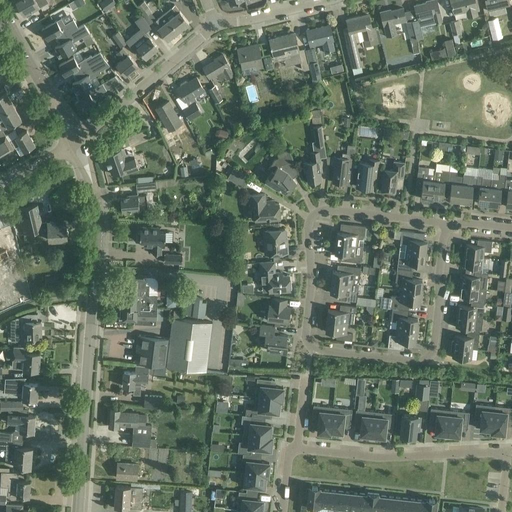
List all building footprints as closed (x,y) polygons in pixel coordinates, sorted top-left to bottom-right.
[(15,0),(24,16),(26,15),(27,17),(31,14),(30,13),(33,11),(47,3),(45,0),(15,0)] [(83,0),(74,0),(69,4),(72,10),(78,7),(77,6),(84,1),(83,0)] [(115,0),(102,0),(101,1),(106,10),(117,3),(115,0)] [(144,0),(137,6),(145,17),(152,12),(144,0)] [(427,2),(414,5),(415,9),(417,17),(419,26),(432,23),(435,22),(441,20),(439,12),(436,0),(429,0),(426,1),(427,2)] [(450,0),(451,5),(453,14),(466,11),(467,18),(476,16),(475,8),(476,8),(474,0),(450,0)] [(484,0),(487,10),(511,5),(509,0),(484,0)] [(169,19),(178,31),(189,23),(179,11),(174,5),(170,9),(175,15),(169,19)] [(380,12),(383,22),(384,25),(386,37),(397,34),(394,22),(406,20),(403,8),(390,11),(390,10),(380,12)] [(168,40),(178,31),(169,19),(164,13),(153,21),(158,27),(158,28),(168,40)] [(347,22),(348,27),(352,42),(346,44),(352,68),(362,66),(356,42),(363,40),(365,46),(382,42),(377,26),(372,28),(368,15),(359,17),(359,19),(347,22)] [(151,28),(142,16),(136,20),(145,33),(151,28)] [(51,23),(41,29),(42,30),(47,39),(55,35),(57,38),(58,39),(84,24),(78,27),(73,19),(65,24),(61,18),(51,23)] [(418,19),(412,20),(416,39),(422,37),(419,26),(418,19)] [(460,43),(458,33),(462,33),(459,19),(449,21),(454,45),(460,43)] [(412,20),(406,22),(414,54),(420,52),(416,39),(412,20)] [(57,50),(55,51),(59,58),(62,56),(76,48),(73,42),(89,33),(86,27),(84,24),(58,39),(60,44),(55,47),(57,50)] [(306,30),(309,40),(310,46),(322,43),(325,53),(334,50),(332,41),(333,40),(332,34),(329,25),(321,27),(306,30)] [(126,43),(118,31),(112,36),(120,47),(126,43)] [(270,39),(275,60),(289,56),(290,58),(299,56),(299,54),(298,50),(299,50),(294,33),(270,39)] [(158,48),(152,40),(149,37),(146,40),(141,35),(136,39),(141,44),(137,47),(146,58),(158,48)] [(445,45),(442,49),(444,56),(455,53),(451,38),(444,39),(445,45)] [(261,58),(260,53),(258,44),(237,48),(242,69),(255,65),(256,69),(263,67),(261,58)] [(314,47),(305,50),(306,53),(308,62),(317,60),(314,47)] [(117,64),(125,75),(137,65),(128,55),(122,48),(116,53),(122,60),(117,64)] [(69,60),(59,65),(62,70),(65,76),(71,72),(73,71),(75,75),(104,59),(100,51),(92,56),(91,55),(77,63),(74,57),(69,60)] [(299,56),(302,69),(304,70),(310,69),(308,62),(306,53),(299,54),(299,56)] [(230,66),(228,63),(223,54),(214,59),(215,61),(203,67),(209,78),(222,70),(227,79),(234,75),(229,66),(230,66)] [(266,70),(274,68),(270,55),(263,57),(266,70)] [(90,78),(95,76),(101,72),(100,71),(110,65),(104,59),(75,75),(77,80),(76,81),(72,83),(74,86),(72,87),(76,94),(93,84),(90,78)] [(308,62),(310,69),(313,79),(321,77),(317,60),(308,62)] [(333,73),(345,70),(343,63),(331,66),(333,73)] [(178,89),(183,97),(188,106),(183,109),(190,120),(202,113),(196,102),(197,102),(194,96),(204,90),(196,77),(178,89)] [(95,87),(93,84),(76,94),(77,94),(77,95),(79,99),(75,103),(82,112),(96,101),(93,97),(106,90),(102,83),(95,87)] [(209,90),(216,103),(223,99),(215,86),(209,90)] [(0,113),(1,116),(15,108),(6,93),(0,96),(0,113)] [(298,93),(294,96),(299,102),(304,98),(298,93)] [(169,101),(158,107),(163,116),(161,117),(171,133),(171,132),(174,137),(186,130),(183,125),(169,101)] [(15,108),(1,116),(0,116),(0,125),(3,131),(8,128),(22,120),(15,108)] [(321,123),(319,109),(310,110),(312,124),(321,123)] [(342,118),(343,118),(343,126),(350,126),(350,114),(342,113),(342,118)] [(188,122),(183,125),(186,130),(188,133),(193,130),(188,122)] [(321,125),(313,127),(316,146),(324,145),(321,125)] [(153,139),(148,128),(126,137),(130,148),(153,139)] [(3,136),(0,138),(0,156),(5,154),(15,148),(20,156),(25,153),(24,151),(35,145),(26,130),(9,141),(6,135),(3,136)] [(224,130),(221,138),(225,139),(231,136),(228,131),(224,130)] [(171,133),(165,136),(168,141),(174,138),(174,137),(171,132),(171,133)] [(134,156),(125,160),(121,149),(106,155),(109,163),(108,163),(109,166),(110,166),(112,174),(121,171),(122,174),(138,169),(134,156)] [(295,166),(291,156),(288,149),(277,154),(279,157),(274,159),(269,168),(272,170),(265,181),(268,184),(276,189),(277,187),(285,192),(287,189),(290,187),(291,188),(297,183),(287,172),(295,166)] [(495,149),(494,159),(502,160),(502,156),(505,157),(506,150),(495,149)] [(303,163),(303,164),(305,174),(306,174),(308,182),(321,180),(319,166),(321,165),(319,151),(311,152),(312,161),(303,163)] [(352,177),(353,167),(355,154),(345,153),(342,158),(333,156),(332,165),(334,166),(332,182),(345,183),(346,176),(352,176),(351,177),(352,177)] [(378,175),(379,165),(380,160),(369,159),(368,163),(359,162),(356,187),(371,188),(373,174),(378,175)] [(403,179),(404,169),(405,162),(393,161),(392,169),(383,168),(381,190),(395,191),(397,177),(403,178),(403,179)] [(434,175),(432,198),(443,199),(444,189),(445,182),(448,183),(449,170),(448,170),(449,165),(436,163),(435,171),(435,170),(434,175)] [(249,177),(234,167),(233,169),(230,166),(226,172),(229,175),(227,178),(243,187),(249,177)] [(463,173),(460,201),(471,202),(472,192),(473,186),(473,185),(476,186),(477,176),(477,175),(478,168),(464,167),(464,173),(463,173)] [(449,170),(448,183),(451,183),(450,190),(449,200),(460,201),(463,173),(463,176),(456,175),(457,171),(450,170),(449,170)] [(417,175),(416,185),(422,186),(421,196),(432,198),(434,175),(428,174),(417,172),(417,175)] [(491,178),(488,204),(499,206),(501,189),(504,189),(505,179),(506,174),(500,173),(499,179),(491,178)] [(476,186),(479,186),(477,203),(488,204),(491,178),(482,177),(477,176),(476,186)] [(156,181),(136,183),(137,192),(139,192),(157,190),(157,187),(167,186),(166,180),(166,179),(156,181)] [(121,205),(120,206),(121,209),(122,210),(122,212),(140,210),(140,209),(148,208),(146,194),(138,195),(138,194),(129,195),(129,197),(121,198),(121,205)] [(253,220),(270,219),(280,218),(279,203),(272,204),(272,201),(274,201),(274,200),(265,201),(265,194),(255,194),(250,195),(250,208),(252,208),(253,220)] [(42,222),(37,204),(18,209),(24,234),(48,228),(49,240),(67,239),(66,223),(56,224),(56,221),(42,222)] [(0,209),(0,227),(11,222),(4,207),(0,209)] [(278,224),(270,224),(270,230),(264,230),(265,254),(278,253),(288,253),(287,245),(286,245),(285,229),(278,229),(278,224)] [(365,226),(353,225),(351,233),(337,231),(336,242),(358,245),(359,239),(362,240),(364,237),(364,235),(365,226)] [(161,227),(140,226),(140,233),(138,233),(138,240),(140,240),(140,242),(144,242),(144,246),(153,247),(152,254),(161,254),(161,247),(165,247),(165,231),(160,230),(161,227)] [(405,251),(427,253),(428,247),(426,247),(427,241),(413,239),(414,232),(394,229),(393,238),(400,239),(400,243),(406,244),(405,251)] [(465,244),(464,255),(483,257),(484,251),(491,252),(491,251),(495,252),(496,249),(500,249),(501,242),(477,239),(477,245),(465,244)] [(349,255),(348,261),(361,263),(363,246),(358,245),(336,242),(335,253),(349,255)] [(427,253),(405,251),(405,257),(398,257),(397,269),(410,271),(410,264),(424,265),(425,259),(426,259),(427,253)] [(182,255),(164,254),(164,262),(182,263),(182,255)] [(463,266),(473,268),(482,269),(483,257),(464,255),(463,266)] [(508,260),(500,259),(499,275),(506,276),(508,260)] [(290,291),(289,275),(282,275),(282,272),(275,273),(274,262),(260,263),(261,282),(263,282),(264,291),(269,291),(269,292),(274,292),(279,291),(290,291)] [(352,284),(359,284),(361,267),(348,266),(347,272),(333,270),(331,281),(352,284)] [(409,278),(410,271),(397,269),(397,270),(393,269),(392,274),(396,274),(395,282),(402,283),(401,290),(422,292),(423,286),(421,286),(422,280),(409,278)] [(460,286),(479,288),(486,289),(488,273),(474,272),(474,276),(462,274),(460,286)] [(121,285),(119,318),(134,319),(134,322),(134,324),(156,325),(157,320),(162,320),(162,316),(163,308),(157,307),(158,285),(158,283),(157,280),(155,278),(151,277),(126,275),(125,286),(121,285)] [(505,281),(498,280),(496,290),(504,290),(505,281)] [(331,281),(330,292),(344,294),(343,300),(356,302),(358,291),(352,290),(353,284),(352,284),(331,281)] [(460,286),(459,297),(471,298),(471,302),(484,304),(486,289),(479,288),(460,286)] [(422,298),(422,292),(401,290),(400,296),(391,295),(391,297),(381,296),(380,307),(405,310),(406,303),(419,304),(420,298),(422,298)] [(510,306),(511,301),(511,292),(504,291),(503,300),(503,306),(510,306)] [(183,314),(204,316),(207,301),(202,300),(203,293),(198,294),(198,297),(186,296),(183,314)] [(287,299),(277,298),(272,297),(271,304),(269,304),(267,320),(275,321),(278,321),(281,322),(288,322),(289,313),(290,307),(286,306),(287,299)] [(70,311),(72,321),(75,321),(73,302),(59,304),(60,313),(70,311)] [(471,302),(470,306),(468,306),(458,305),(457,316),(476,318),(482,319),(484,304),(471,302)] [(356,306),(353,306),(343,305),(342,311),(328,309),(327,320),(347,323),(347,322),(353,323),(354,313),(355,313),(356,306)] [(501,320),(510,321),(511,306),(510,306),(503,306),(502,315),(501,320)] [(404,317),(405,310),(380,307),(392,308),(391,321),(397,322),(396,329),(418,331),(419,325),(417,325),(418,319),(404,317)] [(26,314),(15,318),(16,341),(26,341),(26,338),(31,338),(41,338),(41,321),(37,321),(37,314),(26,314)] [(468,329),(467,333),(479,334),(479,329),(481,329),(482,319),(476,318),(457,316),(456,327),(468,329)] [(139,335),(136,363),(145,364),(166,366),(207,371),(213,322),(173,317),(170,339),(139,335)] [(346,333),(347,323),(327,320),(325,331),(340,333),(339,339),(344,340),(352,341),(353,334),(346,333)] [(125,335),(127,324),(113,321),(111,333),(125,335)] [(268,341),(267,350),(286,352),(288,343),(286,343),(287,335),(274,334),(275,326),(274,326),(260,324),(259,332),(259,340),(268,341)] [(417,337),(418,331),(396,329),(395,335),(389,335),(387,347),(400,349),(401,342),(415,343),(415,337),(417,337)] [(479,334),(467,333),(467,336),(455,335),(454,340),(453,340),(451,341),(451,346),(472,349),(477,349),(479,334)] [(497,352),(498,344),(488,343),(487,350),(497,352)] [(14,346),(12,368),(38,370),(40,353),(25,352),(25,346),(14,346)] [(471,360),(472,349),(451,346),(450,351),(451,352),(453,352),(452,358),(471,360)] [(124,371),(123,386),(134,387),(135,382),(141,383),(141,380),(148,380),(148,372),(154,373),(154,367),(142,365),(135,365),(135,372),(124,371)] [(219,373),(218,381),(231,383),(232,374),(219,373)] [(256,381),(255,397),(279,400),(281,400),(282,400),(283,388),(270,386),(271,379),(265,379),(259,378),(257,378),(256,381)] [(37,384),(27,383),(24,383),(24,384),(13,383),(13,391),(23,392),(23,399),(26,399),(36,400),(37,384)] [(429,385),(417,384),(416,397),(428,398),(429,385)] [(161,407),(162,397),(145,395),(144,406),(161,407)] [(247,409),(246,415),(247,415),(260,416),(261,417),(265,418),(267,418),(267,411),(272,411),(278,412),(278,409),(280,409),(281,400),(279,400),(255,397),(253,409),(247,409)] [(0,409),(1,410),(8,409),(8,410),(18,410),(18,409),(23,409),(23,401),(1,402),(1,399),(0,398),(0,409)] [(226,412),(227,401),(216,400),(215,411),(226,412)] [(495,406),(476,403),(474,418),(481,418),(480,429),(484,429),(483,431),(492,432),(495,406)] [(333,407),(313,405),(312,419),(319,420),(317,433),(330,434),(330,433),(333,407)] [(511,407),(495,406),(492,432),(504,434),(506,421),(511,421),(511,407)] [(352,409),(333,407),(330,433),(339,434),(339,432),(342,433),(343,422),(350,423),(352,409)] [(450,410),(431,407),(429,422),(436,422),(435,433),(438,433),(438,435),(445,436),(445,437),(447,437),(450,410)] [(109,427),(119,427),(119,425),(137,426),(137,424),(145,425),(146,415),(138,414),(138,412),(120,411),(120,409),(110,408),(109,427)] [(18,410),(8,410),(7,422),(21,423),(20,431),(34,432),(35,416),(28,415),(28,409),(23,410),(23,409),(18,409),(18,410)] [(375,411),(356,409),(354,423),(361,424),(360,435),(364,435),(363,436),(371,437),(370,438),(372,438),(375,411)] [(469,412),(450,410),(447,437),(448,437),(449,436),(456,437),(456,435),(459,436),(461,425),(468,426),(469,412)] [(393,428),(395,413),(375,411),(372,438),(374,439),(374,438),(381,438),(381,437),(385,437),(386,427),(393,428)] [(417,416),(402,414),(400,436),(402,437),(406,438),(407,437),(415,437),(416,429),(419,429),(420,417),(417,417),(417,416)] [(244,415),(243,422),(246,422),(245,434),(250,434),(271,437),(272,427),(270,427),(271,425),(260,423),(261,417),(260,416),(247,415),(246,415),(244,415)] [(0,439),(8,440),(11,440),(12,433),(0,431),(0,439)] [(132,445),(150,446),(156,447),(157,439),(151,438),(151,434),(132,433),(132,445)] [(240,441),(239,452),(243,453),(250,454),(257,455),(257,448),(270,449),(272,437),(271,437),(250,434),(245,434),(244,434),(243,441),(240,441)] [(8,440),(7,458),(15,459),(14,467),(30,468),(30,467),(32,467),(33,466),(34,462),(32,461),(31,461),(32,448),(22,447),(22,441),(11,441),(11,440),(8,440)] [(243,453),(242,460),(247,461),(245,472),(245,473),(265,475),(268,475),(269,463),(256,461),(257,455),(250,454),(243,453)] [(137,464),(128,463),(118,463),(116,478),(136,479),(137,464)] [(8,487),(8,496),(17,496),(29,496),(30,482),(18,481),(18,472),(9,472),(1,472),(0,487),(8,487)] [(241,472),(239,484),(246,485),(246,492),(253,492),(253,486),(264,487),(265,475),(245,473),(245,472),(241,472)] [(129,508),(141,509),(143,487),(116,485),(114,507),(129,508)] [(320,488),(309,487),(309,488),(307,488),(306,497),(308,497),(307,503),(301,502),(300,511),(301,511),(306,511),(307,510),(317,511),(318,507),(320,489),(320,488)] [(218,488),(217,496),(225,496),(226,488),(218,488)] [(330,490),(320,489),(318,507),(328,508),(330,490)] [(341,491),(330,490),(328,508),(339,509),(341,491)] [(180,491),(179,511),(191,511),(192,491),(180,491)] [(239,491),(237,510),(241,510),(258,511),(263,511),(265,503),(262,503),(263,500),(252,499),(253,492),(246,492),(239,491)] [(351,492),(341,491),(339,509),(349,510),(351,492)] [(351,492),(349,510),(349,511),(360,511),(361,511),(362,494),(351,492)] [(368,493),(368,494),(362,494),(361,511),(368,511),(371,511),(373,493),(368,493)] [(378,494),(373,493),(371,511),(381,511),(383,496),(378,495),(378,494)] [(392,511),(394,497),(383,496),(381,511),(392,511)] [(394,497),(392,511),(403,511),(405,498),(394,497)] [(414,511),(416,499),(405,498),(403,511),(414,511)] [(424,511),(426,501),(416,499),(414,511),(424,511)] [(426,499),(426,501),(424,511),(435,511),(437,500),(426,499)]
